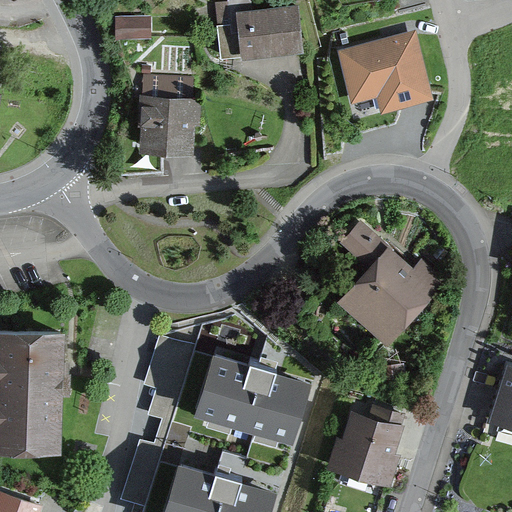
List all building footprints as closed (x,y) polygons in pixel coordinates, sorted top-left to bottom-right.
[(297,11),(236,17),(241,60),(302,53),(297,11)] [(149,16),(117,15),(117,32),(149,33),(149,16)] [(414,27),(338,47),(351,97),(378,90),(383,106),(431,94),(414,27)] [(196,106),(134,100),(129,151),(191,157),(196,106)] [(436,290),(359,227),(342,246),(363,264),(332,301),(388,347),(436,290)] [(60,336),(0,333),(0,446),(55,449),(60,336)] [(311,375),(214,345),(195,407),(292,437),(311,375)] [(511,368),(509,367),(491,426),(511,432),(511,368)] [(402,426),(347,411),(330,472),(386,487),(402,426)] [(270,511),(278,486),(179,456),(162,511),(270,511)] [(32,511),(0,499),(0,511),(32,511)]
